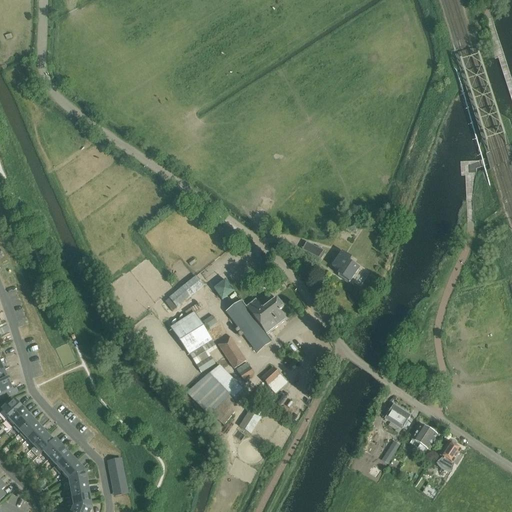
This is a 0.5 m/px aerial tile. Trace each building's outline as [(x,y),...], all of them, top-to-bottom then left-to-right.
[(352,218),(349,222),(361,229),(364,226),(352,218)] [(321,260),(326,253),(319,248),(318,250),(307,244),(303,251),(316,259),(317,257),(321,260)] [(349,263),(351,259),(342,253),(332,267),(340,273),(338,275),(349,283),(359,269),(349,263)] [(177,309),(203,287),(196,278),(169,299),(170,299),(165,303),(172,312),(177,309)] [(227,280),(214,289),(222,300),(235,292),(227,280)] [(226,313),(257,354),(271,343),(272,343),(272,342),(267,336),(286,321),(279,312),(283,308),(276,299),(262,310),(255,300),(246,308),(242,302),(226,313)] [(196,306),(185,313),(188,317),(199,310),(196,306)] [(194,314),(171,329),(189,356),(212,342),(194,314)] [(213,317),(202,323),(207,330),(217,323),(213,317)] [(218,346),(234,370),(246,362),(230,338),(218,346)] [(215,347),(212,342),(189,356),(199,372),(213,362),(207,353),(215,347)] [(284,355),(292,365),(296,362),(288,352),(284,355)] [(236,372),(245,382),(255,374),(249,368),(247,369),(244,366),(236,372)] [(189,393),(209,413),(237,388),(218,367),(189,393)] [(261,379),(275,395),(287,384),(273,368),(261,379)] [(8,381),(0,384),(0,400),(18,393),(16,388),(12,390),(8,381)] [(2,412),(8,419),(20,408),(13,401),(2,412)] [(384,419),(401,430),(411,415),(394,404),(384,419)] [(15,426),(27,415),(20,408),(8,419),(6,422),(12,429),(15,426)] [(229,409),(218,422),(224,426),(234,414),(229,409)] [(240,427),(251,434),(260,418),(249,412),(240,427)] [(15,426),(22,433),(33,422),(27,415),(15,426)] [(33,422),(22,433),(28,440),(40,429),(33,422)] [(417,451),(424,455),(427,451),(437,435),(421,425),(410,440),(420,446),(417,451)] [(35,447),(46,436),(40,429),(28,440),(29,441),(25,445),(30,450),(34,447),(35,447)] [(46,436),(35,447),(31,451),(38,458),(41,454),(41,455),(44,453),(43,452),(53,443),(46,436)] [(43,452),(44,453),(50,459),(62,448),(55,441),(53,443),(43,452)] [(449,473),(452,473),(454,465),(453,465),(452,464),(461,451),(460,450),(459,447),(457,446),(455,447),(449,443),(440,456),(443,458),(437,463),(438,465),(439,467),(441,468),(443,470),(445,471),(447,472),(449,473)] [(62,448),(50,459),(56,466),(68,455),(62,448)] [(68,455),(56,466),(53,469),(60,476),(63,473),(75,463),(68,455)] [(122,460),(109,463),(115,495),(128,493),(122,460)] [(75,463),(63,473),(69,481),(81,470),(75,463)] [(69,481),(71,489),(87,486),(84,473),(81,470),(69,481)] [(71,489),(73,498),(88,495),(87,486),(71,489)] [(90,505),(88,495),(73,498),(74,508),(90,505)]
